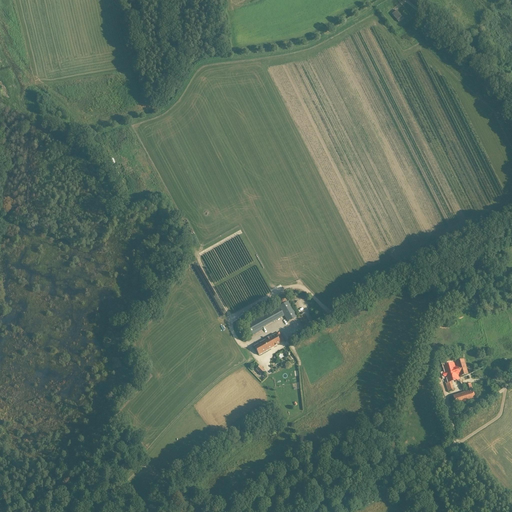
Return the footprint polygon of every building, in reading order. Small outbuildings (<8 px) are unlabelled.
[(397,10),(392,14),(399,22),(404,18),(402,16),(397,10)] [(289,301),(278,306),(284,316),(287,322),(297,316),(289,301)] [(259,355),(283,341),(277,332),(253,346),(259,355)] [(448,392),(453,391),(454,390),(451,381),(460,379),(459,375),(460,375),(461,377),(468,374),(464,360),(439,367),(441,374),(443,374),(448,392)] [(261,374),(264,371),(260,366),(256,370),(261,374)] [(467,392),(450,397),(453,406),(476,400),(472,383),(466,385),(467,392)]
